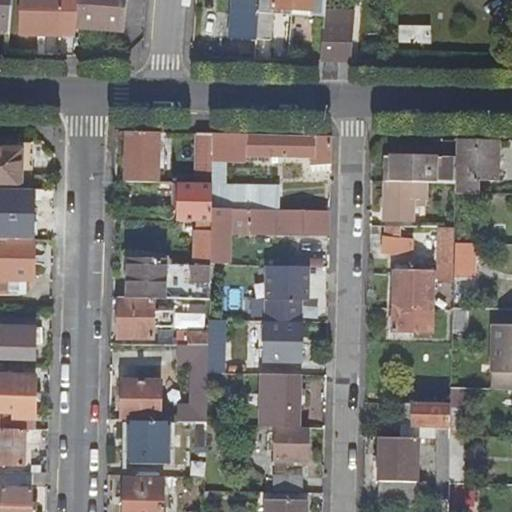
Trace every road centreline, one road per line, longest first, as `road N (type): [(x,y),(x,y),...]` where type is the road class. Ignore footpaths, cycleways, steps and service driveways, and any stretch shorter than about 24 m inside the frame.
road 1 (residential): [(89,95),(74,511)]
road 2 (residential): [(357,100),(347,511)]
road 3 (residential): [(357,100),(157,97)]
road 4 (residential): [(511,103),(357,100)]
